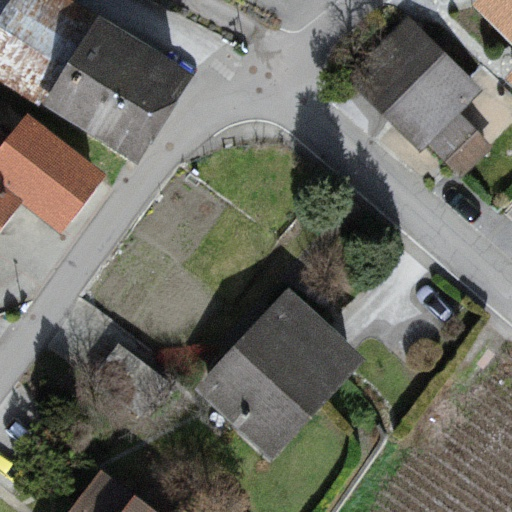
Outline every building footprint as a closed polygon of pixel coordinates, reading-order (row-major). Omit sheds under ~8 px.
[(71,0),(10,0),(0,16),(0,80),(141,169),(197,79),(71,0)] [(218,0),(234,12),(242,0),(218,0)] [(511,0),(498,0),(483,18),(511,53),(511,87),(504,94),(511,101),(511,0)] [(485,102),(407,23),(359,91),(427,163),(485,102)] [(0,242),(25,212),(63,242),(115,177),(30,109),(7,138),(0,132),(0,242)] [(292,303),(206,402),(277,469),(367,368),(292,303)] [(141,511),(103,483),(81,511),(141,511)]
